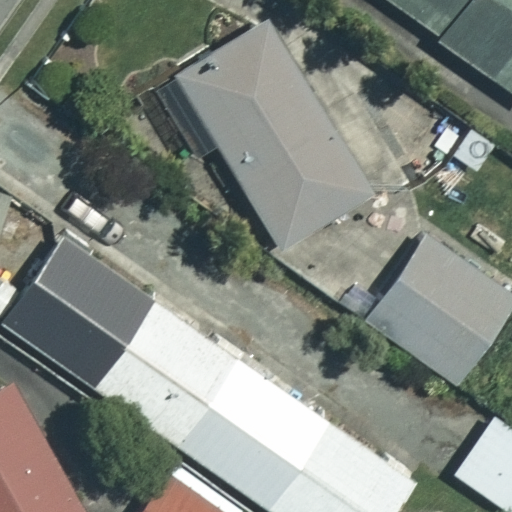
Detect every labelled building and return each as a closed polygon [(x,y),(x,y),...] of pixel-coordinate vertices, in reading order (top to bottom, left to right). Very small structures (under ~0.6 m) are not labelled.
[(511,0),(392,0),(511,83),(511,0)] [(306,227),(314,240),(369,207),(361,194),(371,189),(269,18),(179,72),(280,243),(306,227)] [(0,221),(12,194),(0,188),(0,221)] [(511,304),(511,289),(429,228),(366,314),(457,380),(511,304)] [(391,511),(417,475),(65,229),(27,283),(0,264),(0,314),(282,511),(391,511)] [(89,511),(17,382),(0,391),(0,511),(89,511)] [(511,510),(511,417),(498,407),(453,469),(511,511),(511,510)] [(245,511),(174,461),(137,511),(245,511)]
